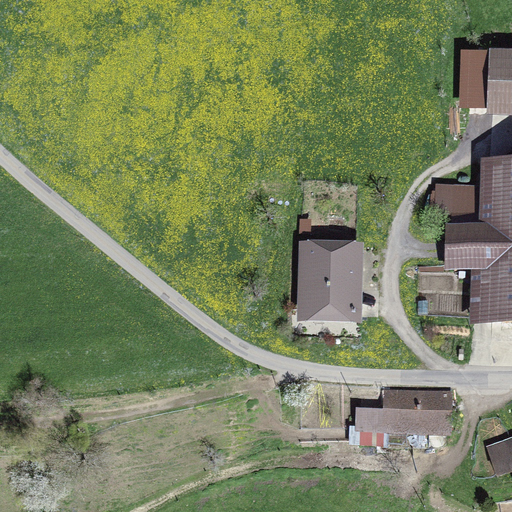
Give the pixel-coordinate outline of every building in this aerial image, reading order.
[(511,58),(494,58),(492,109),(511,109),(511,58)] [(434,232),(452,233),(451,265),(494,266),(492,321),(511,321),(511,171),(482,170),(481,190),(438,190),(434,232)] [(307,315),(352,317),(354,256),(308,255),(307,315)] [(387,391),(385,428),(363,427),(362,445),(385,445),(386,428),(446,430),(447,393),(387,391)] [(511,443),(489,453),(500,479),(511,478),(511,443)]
